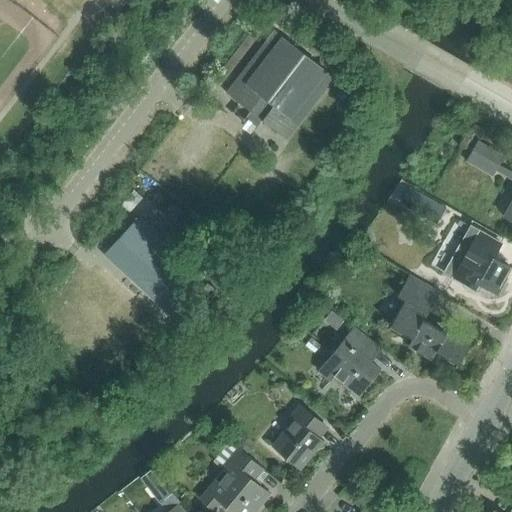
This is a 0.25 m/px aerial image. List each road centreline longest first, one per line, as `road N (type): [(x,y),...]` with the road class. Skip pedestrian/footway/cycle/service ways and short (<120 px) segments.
road 1 (unclassified): [(45,215),(70,200),(225,0)]
road 2 (residential): [(300,511),(402,389),(431,388),(487,419)]
road 3 (unclassified): [(318,0),(511,112)]
